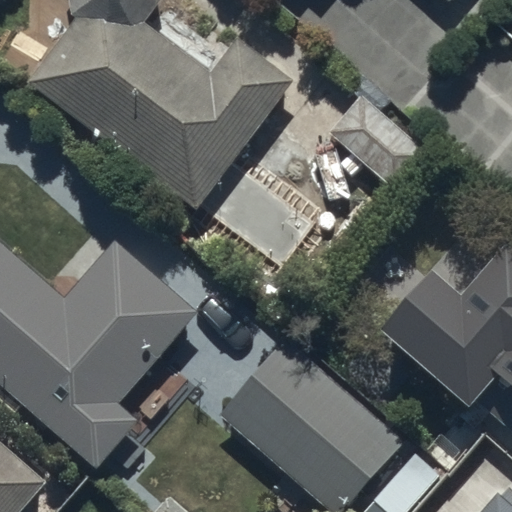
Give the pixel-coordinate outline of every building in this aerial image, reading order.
[(75,30),(27,97),(201,226),(300,93),(239,48),(212,84),(149,37),(152,34),(155,30),(157,27),(159,23),(160,19),(162,15),(163,11),(163,7),(163,3),(163,0),(66,0),(67,3),(67,7),(67,12),(68,16),(70,20),(71,24),(73,27),(75,30)] [(434,0),(453,17),(468,0),(434,0)] [(361,106),(329,143),(402,206),(433,169),(361,106)] [(0,249),(0,392),(99,481),(140,435),(126,423),(208,332),(117,250),(65,308),(0,249)] [(432,287),(379,351),(477,431),(501,403),(509,409),(489,433),(511,452),(511,265),(510,265),(468,317),(432,287)] [(290,347),(219,426),(313,511),(423,511),(445,488),(290,347)] [(0,511),(42,511),(54,499),(0,454),(0,511)]
